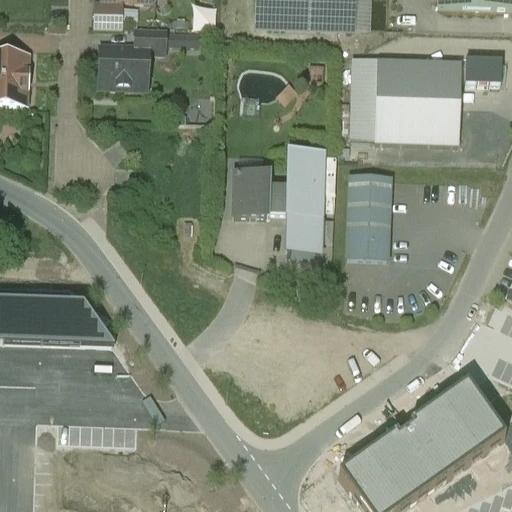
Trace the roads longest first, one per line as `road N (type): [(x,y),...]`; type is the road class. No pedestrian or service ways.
road 1 (unclassified): [(261,484),(81,236),(0,198)]
road 2 (residential): [(261,484),(438,357)]
road 3 (residential): [(438,357),(511,199)]
road 4 (residential): [(70,0),(66,161)]
